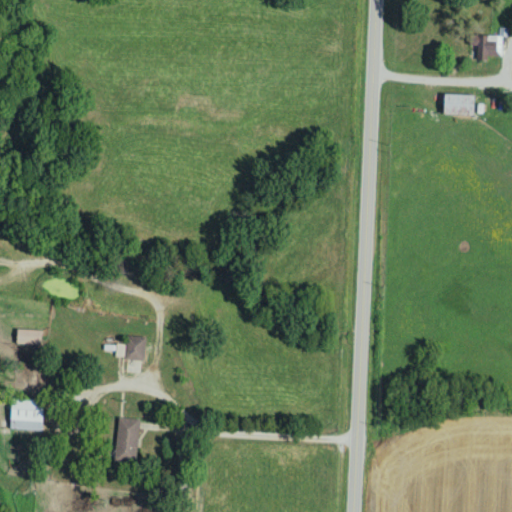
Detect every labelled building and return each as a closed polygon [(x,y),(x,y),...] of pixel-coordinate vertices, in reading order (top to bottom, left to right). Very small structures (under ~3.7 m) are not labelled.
[(501,35),(464,35),(464,45),(473,45),(473,60),(501,60),(501,35)] [(474,115),(474,94),(437,94),(437,115),(474,115)] [(43,329),(17,329),(17,343),(43,344),(43,329)] [(128,359),(147,360),(148,336),(129,335),(128,359)] [(122,355),(122,344),(100,344),(100,355),(122,355)] [(16,427),(47,429),(48,399),(18,398),(16,427)] [(119,460),(140,461),(144,419),(123,417),(119,460)]
